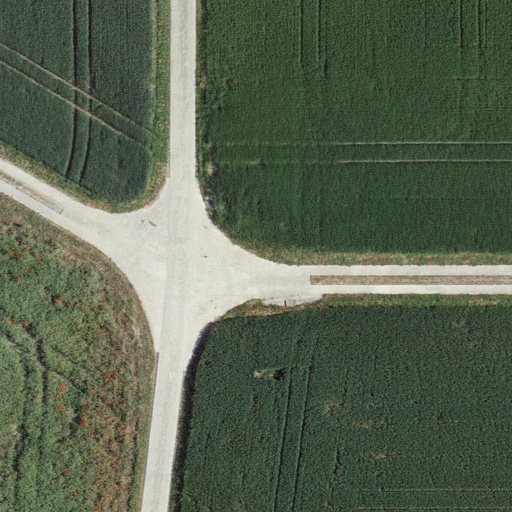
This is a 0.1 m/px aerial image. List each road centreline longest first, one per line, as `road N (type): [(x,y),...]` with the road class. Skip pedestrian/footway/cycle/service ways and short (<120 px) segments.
road 1 (track): [(0,178),(176,281),(511,281)]
road 2 (track): [(159,511),(176,281),(180,0)]
